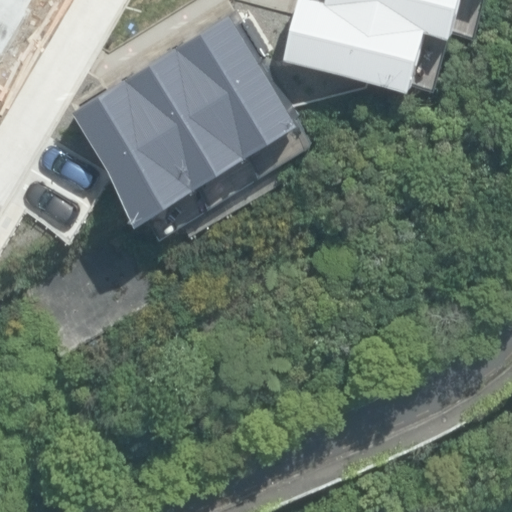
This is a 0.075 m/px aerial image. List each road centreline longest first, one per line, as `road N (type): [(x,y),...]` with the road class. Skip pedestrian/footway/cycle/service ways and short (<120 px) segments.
road 1 (residential): [(172,511),(470,359),(511,320)]
road 2 (residential): [(111,0),(0,138)]
